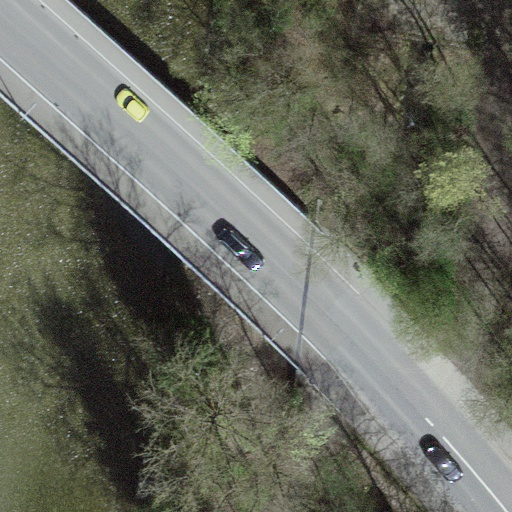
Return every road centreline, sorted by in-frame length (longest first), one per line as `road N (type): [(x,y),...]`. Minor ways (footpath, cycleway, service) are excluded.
road 1 (secondary): [(496,511),(350,339),(0,17)]
road 2 (track): [(350,339),(301,511)]
